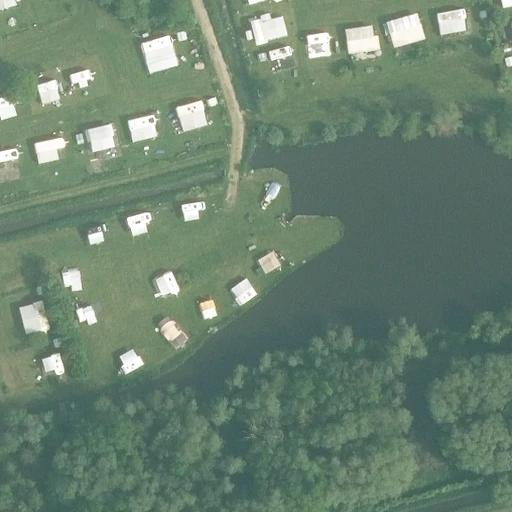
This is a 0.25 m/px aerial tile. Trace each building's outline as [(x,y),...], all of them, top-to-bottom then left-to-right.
[(0,0),(0,9),(18,5),(16,0),(0,0)] [(438,11),(441,34),(471,31),(468,8),(438,11)] [(386,22),(394,48),(427,38),(419,12),(386,22)] [(256,43),(279,39),(275,14),(252,18),(256,43)] [(350,54),(379,50),(375,25),(346,29),(350,54)] [(330,33),(311,34),(311,62),(330,62),(330,33)] [(150,46),(156,61),(172,54),(165,39),(150,46)] [(289,47),(272,50),(275,70),(292,67),(289,47)] [(57,79),(38,84),(43,104),(62,99),(57,79)] [(0,96),(0,119),(19,114),(13,93),(0,96)] [(179,106),(183,130),(210,125),(206,101),(179,106)] [(151,117),(130,121),(135,141),(155,136),(151,117)] [(91,160),(118,156),(112,124),(86,128),(91,160)] [(34,144),(39,164),(68,157),(63,137),(34,144)] [(0,151),(0,170),(3,181),(23,176),(15,147),(0,151)] [(196,203),(199,224),(219,222),(216,200),(196,203)] [(89,229),(71,233),(75,250),(93,247),(89,229)] [(198,303),(205,324),(219,320),(211,299),(198,303)] [(26,334),(51,328),(44,301),(20,306),(26,334)] [(27,367),(30,384),(46,382),(43,364),(27,367)]
